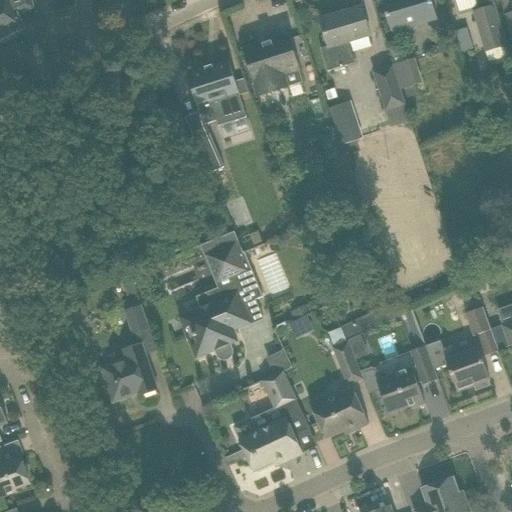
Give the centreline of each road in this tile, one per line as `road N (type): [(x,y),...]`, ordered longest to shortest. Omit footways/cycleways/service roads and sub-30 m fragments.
road 1 (residential): [(0,107),(217,0)]
road 2 (residential): [(255,511),(469,426)]
road 3 (residential): [(80,511),(17,344),(0,350)]
